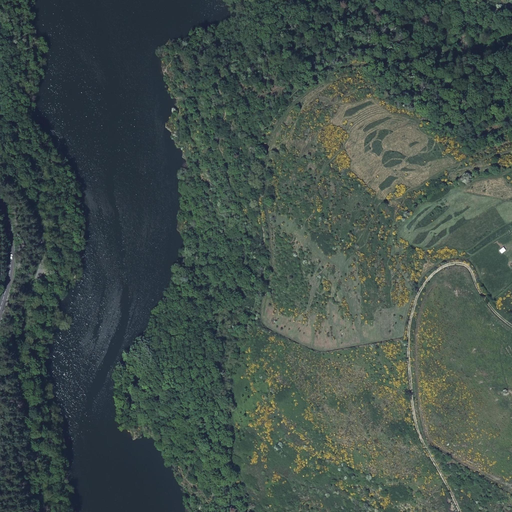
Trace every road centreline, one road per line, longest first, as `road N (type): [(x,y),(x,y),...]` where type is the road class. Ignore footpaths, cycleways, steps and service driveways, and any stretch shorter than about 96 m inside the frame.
road 1 (track): [(458,511),(413,412),(409,317),(427,278),(453,264),(469,270),(477,290),(511,325)]
road 2 (unclassified): [(0,169),(25,207),(42,257),(18,348),(38,511)]
